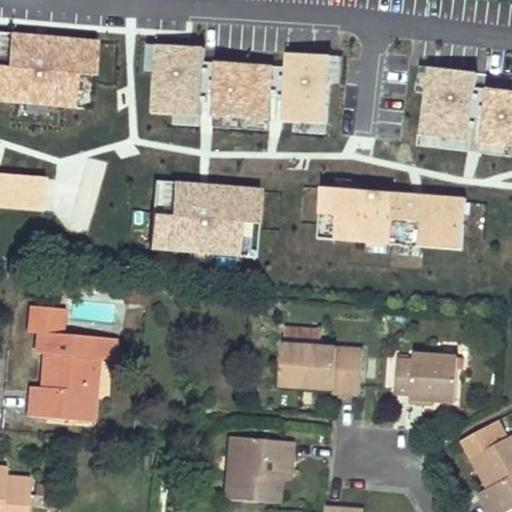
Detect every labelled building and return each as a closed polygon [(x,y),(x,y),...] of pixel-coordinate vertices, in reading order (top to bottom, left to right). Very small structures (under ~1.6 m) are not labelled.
[(0,34),(0,100),(89,109),(95,45),(0,34)] [(161,49),(156,120),(322,132),(327,61),(161,49)] [(422,152),(511,161),(511,80),(432,72),(422,152)] [(0,177),(0,207),(40,212),(43,181),(0,177)] [(152,182),(147,245),(251,253),(256,191),(152,182)] [(122,185),(123,215),(136,215),(135,185),(122,185)] [(466,198),(320,188),(316,237),(462,248),(466,198)] [(68,282),(55,281),(55,288),(67,289),(68,282)] [(148,288),(125,286),(125,303),(147,304),(148,288)] [(93,424),(97,371),(84,370),(87,336),(61,334),(53,327),(54,309),(31,308),(29,331),(37,332),(36,353),(44,353),(42,382),(48,383),(48,388),(41,387),(31,386),(28,419),(93,424)] [(61,328),(63,310),(54,309),(53,327),(61,334),(61,333),(61,328)] [(322,333),(288,330),(287,346),(321,348),(322,333)] [(116,337),(87,336),(84,370),(97,371),(114,373),(116,337)] [(287,346),(282,345),(280,385),(332,390),(332,393),(346,394),(360,395),(363,351),(321,348),(287,346)] [(264,355),(248,354),(246,386),(272,388),(273,368),(263,367),(264,355)] [(413,361),(411,395),(410,403),(426,404),(426,401),(442,402),(456,403),(459,357),(414,354),(413,361)] [(395,394),(411,395),(413,361),(397,360),(395,394)] [(499,420),(463,439),(489,488),(480,494),(488,509),(489,511),(507,511),(511,510),(511,436),(508,438),(499,420)] [(242,438),(231,437),(228,475),(239,476),(242,438)] [(292,443),(242,438),(239,476),(228,475),(225,499),(278,505),(281,471),(290,472),(291,455),(292,443)] [(0,511),(27,511),(31,480),(0,477),(0,511)] [(61,487),(37,485),(36,495),(45,496),(60,497),(61,487)] [(60,497),(45,496),(45,507),(59,509),(60,497)]
